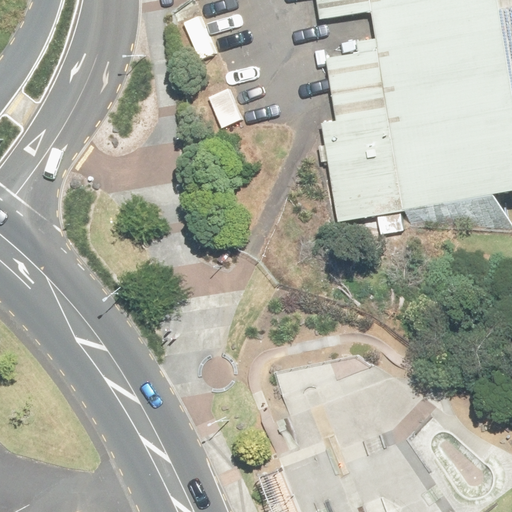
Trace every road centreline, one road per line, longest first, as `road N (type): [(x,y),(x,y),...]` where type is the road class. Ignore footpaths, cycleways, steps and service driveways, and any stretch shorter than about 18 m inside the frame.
road 1 (primary): [(185,511),(104,362),(58,302),(0,249)]
road 2 (tertiary): [(101,0),(100,38),(81,90),(61,132),(0,214)]
